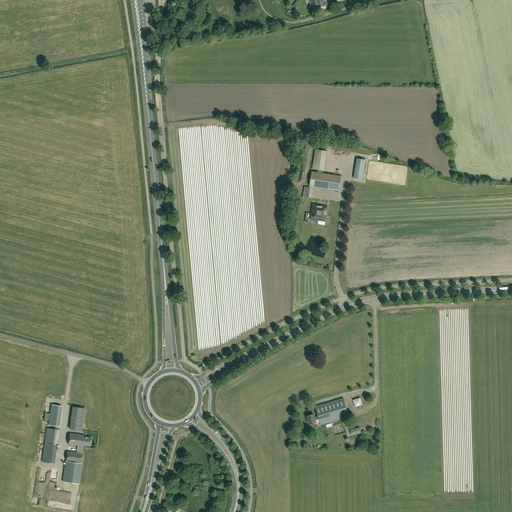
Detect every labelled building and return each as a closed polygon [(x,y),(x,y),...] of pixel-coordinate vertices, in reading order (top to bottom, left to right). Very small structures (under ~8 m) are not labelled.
[(326,0),(323,1),(322,0),(310,0),(313,7),(317,5),(318,8),(318,9),(320,10),(322,10),(322,8),(322,7),(324,6),(327,5),(326,0)] [(324,171),(327,151),(315,149),(312,169),(324,171)] [(356,158),(353,178),(362,179),(365,160),(356,158)] [(310,186),(339,191),(342,176),(312,172),(310,186)] [(318,220),(319,218),(321,206),(313,205),(311,220),(313,220),(313,221),(318,222),(318,220)] [(325,221),(328,207),(321,206),(319,218),(318,220),(325,221)] [(318,416),(318,419),(320,425),(349,417),(343,398),(315,407),(318,416)] [(62,406),(52,405),(49,425),(59,426),(62,406)] [(85,408),(73,406),(70,429),(82,430),(85,408)] [(315,420),(318,419),(318,416),(314,417),(313,414),(307,416),(309,424),(316,422),(315,420)] [(54,463),(59,430),(51,429),(46,428),(42,461),(54,463)] [(84,435),(69,434),(68,444),(77,446),(77,453),(82,453),(83,445),(91,446),(92,438),(84,437),(84,435)] [(83,454),(82,453),(77,453),(67,452),(66,462),(76,463),(76,462),(82,463),(83,454)] [(79,463),(76,463),(66,462),(63,482),(76,483),(79,463)]
